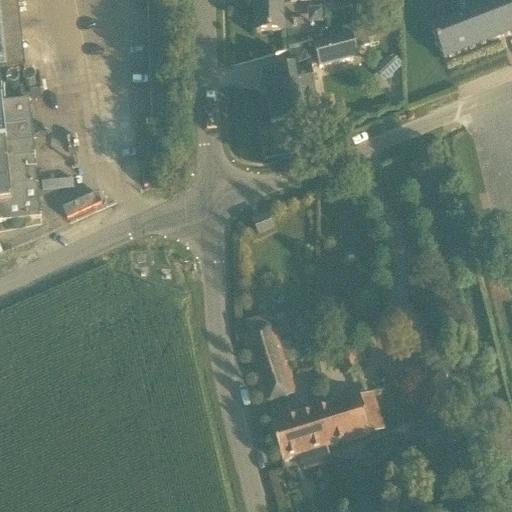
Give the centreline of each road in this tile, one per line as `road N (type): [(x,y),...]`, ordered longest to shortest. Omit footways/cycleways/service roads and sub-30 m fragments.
road 1 (unclassified): [(207,206),(325,172),(511,91)]
road 2 (unclassified): [(260,511),(225,377),(207,206)]
road 3 (unclassified): [(0,288),(145,223),(207,206)]
road 4 (unclassified): [(207,206),(206,0)]
